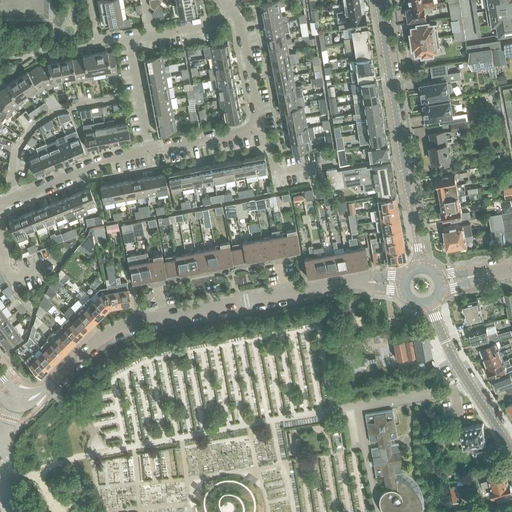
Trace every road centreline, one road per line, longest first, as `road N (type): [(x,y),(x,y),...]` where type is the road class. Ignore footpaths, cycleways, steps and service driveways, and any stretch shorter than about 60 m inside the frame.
road 1 (tertiary): [(20,402),(36,397),(90,344),(134,320),(358,281),(404,284)]
road 2 (residential): [(376,0),(420,268)]
road 3 (tertiary): [(428,302),(453,359),(511,448)]
road 4 (residential): [(0,203),(149,149)]
road 5 (residential): [(299,255),(150,285)]
road 6 (residential): [(229,7),(258,128)]
